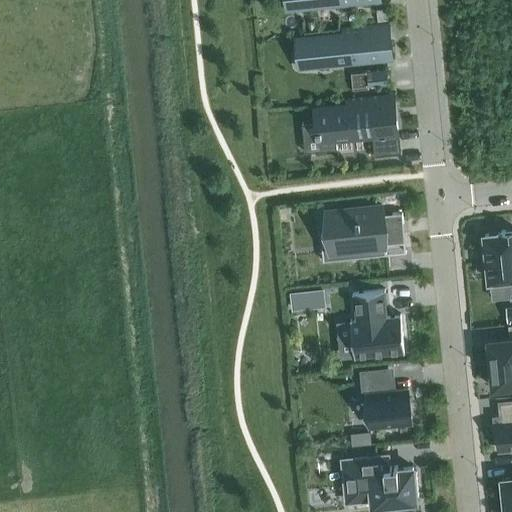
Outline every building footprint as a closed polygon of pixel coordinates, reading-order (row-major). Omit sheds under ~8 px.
[(307,0),(309,9),(382,1),(381,0),(307,0)] [(387,8),(376,10),(378,22),(388,21),(387,8)] [(312,52),(313,67),(393,59),(392,42),(384,43),(383,24),(390,23),(390,22),(341,27),(341,31),(294,36),(294,37),(296,53),(312,52)] [(368,86),(389,84),(387,69),(367,71),(368,86)] [(401,153),(401,152),(395,152),(393,132),(397,132),(396,118),(392,118),(389,95),(395,94),(395,93),(345,98),(345,100),(346,100),(346,102),(312,105),(312,107),(316,106),(318,128),(316,128),(317,133),(319,133),(321,151),(337,149),(336,138),(372,134),(374,156),(401,153)] [(364,257),(363,247),(405,242),(403,223),(403,222),(402,212),(382,214),(381,205),(327,211),(329,235),(322,236),(322,235),(320,235),(323,261),(364,257)] [(511,229),(501,231),(501,233),(485,234),(485,240),(481,240),(483,256),(487,256),(490,280),(507,279),(509,292),(511,292),(511,229)] [(320,288),(289,291),(290,306),(321,303),(320,288)] [(354,357),(404,351),(401,316),(386,317),(383,289),(354,292),(357,320),(351,321),(354,357)] [(511,324),(508,325),(510,337),(488,340),(493,388),(511,385),(511,324)] [(412,422),(408,389),(390,391),(387,367),(359,370),(362,396),(366,395),(369,426),(412,422)] [(499,450),(511,448),(511,400),(499,402),(501,422),(496,422),(499,450)] [(398,469),(398,466),(388,467),(387,456),(343,460),(347,502),(372,499),(373,505),(381,504),(382,506),(408,504),(408,501),(416,500),(416,495),(419,495),(416,472),(413,472),(413,467),(398,469)] [(511,511),(511,476),(502,478),(505,511),(511,511)]
